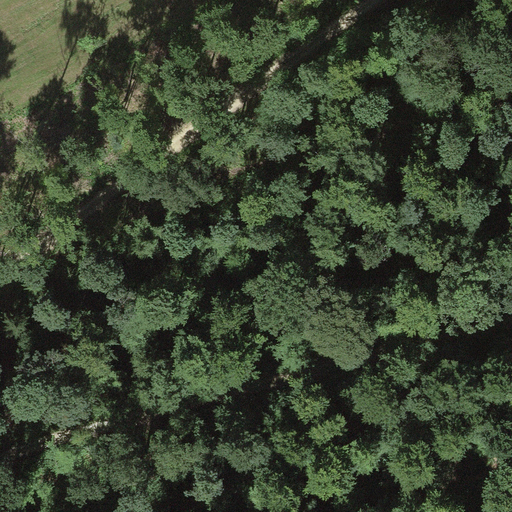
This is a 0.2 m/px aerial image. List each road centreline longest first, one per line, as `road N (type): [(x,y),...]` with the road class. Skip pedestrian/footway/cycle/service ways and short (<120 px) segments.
road 1 (track): [(0,457),(511,321)]
road 2 (track): [(0,275),(369,0)]
road 3 (track): [(370,511),(511,444)]
